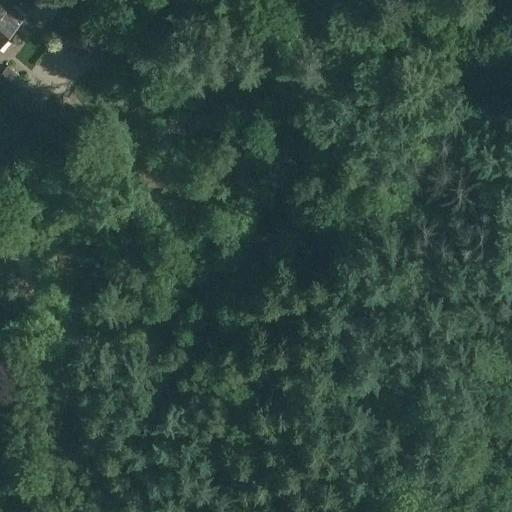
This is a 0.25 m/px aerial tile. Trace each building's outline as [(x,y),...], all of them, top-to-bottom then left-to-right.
[(0,0),(0,45),(26,13),(15,4),(13,7),(3,0),(0,0)] [(56,0),(44,0),(38,8),(51,19),(62,5),(56,0)] [(100,38),(97,36),(79,22),(64,41),(85,57),(100,38)] [(100,38),(88,53),(99,63),(116,41),(107,32),(106,31),(100,38)] [(0,78),(16,92),(26,80),(8,66),(0,75),(0,78)]
